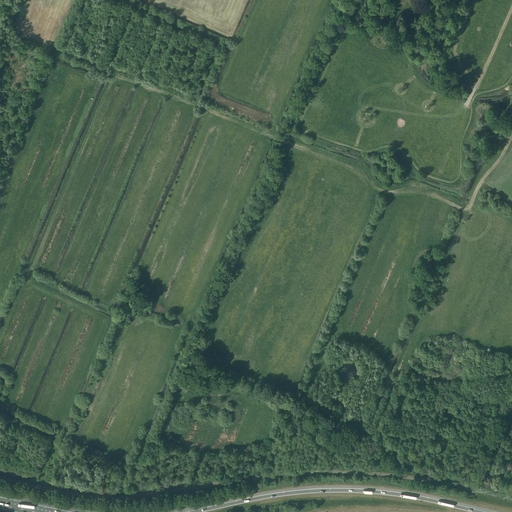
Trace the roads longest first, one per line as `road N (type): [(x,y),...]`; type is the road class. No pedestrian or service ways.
road 1 (track): [(511,138),(468,205),(456,207),(385,189),(353,168),(110,71)]
road 2 (motorway): [(478,511),(335,490),(185,511)]
